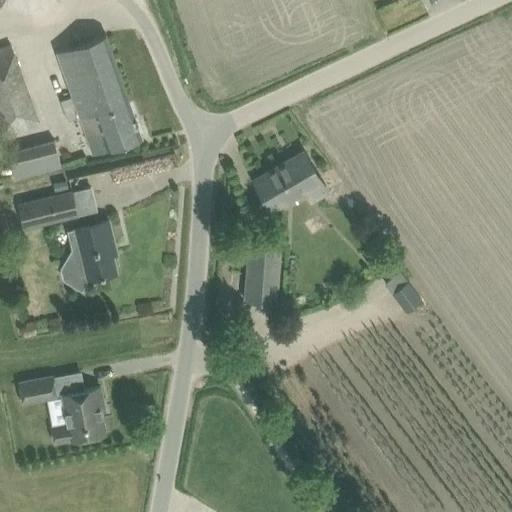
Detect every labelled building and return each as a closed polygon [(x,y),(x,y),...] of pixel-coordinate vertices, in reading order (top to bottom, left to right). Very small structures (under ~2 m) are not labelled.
[(57,50),(72,94),(60,98),(67,119),(94,110),(101,129),(86,134),(93,153),(142,136),(106,33),(57,50)] [(10,42),(0,45),(0,135),(39,122),(10,42)] [(54,138),(9,150),(16,176),(62,165),(54,138)] [(271,208),(288,198),(304,188),(311,200),(327,190),(304,150),(254,179),(271,208)] [(66,180),(54,183),(56,193),(69,190),(66,180)] [(72,191),(19,204),(25,227),(77,214),(72,191)] [(89,224),(76,227),(68,229),(72,248),(61,266),(64,278),(82,289),(89,277),(117,271),(109,239),(113,238),(108,219),(89,224)] [(249,243),(245,299),(276,301),(281,246),(249,243)] [(385,283),(406,312),(421,301),(400,272),(385,283)] [(53,376),(20,382),(23,401),(56,395),(53,376)] [(66,427),(53,429),(55,441),(71,438),(105,432),(99,401),(102,400),(100,386),(63,392),(69,423),(65,424),(66,427)]
